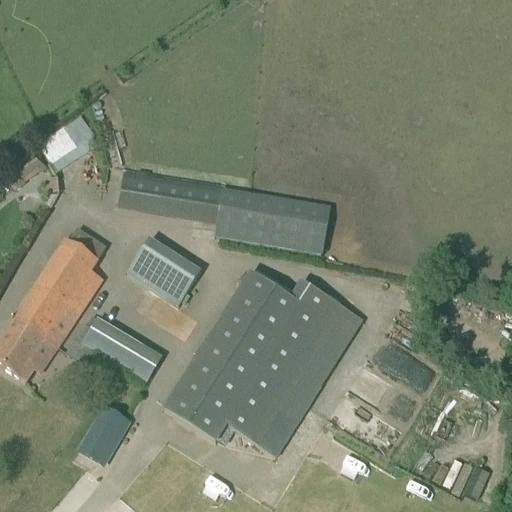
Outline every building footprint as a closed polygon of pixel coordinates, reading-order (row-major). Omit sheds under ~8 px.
[(36,144),(51,173),(95,150),(81,121),(36,144)] [(38,178),(47,172),(32,148),(22,154),(26,160),(11,169),(8,165),(0,170),(15,194),(25,188),(24,186),(37,177),(38,178)] [(327,206),(120,177),(114,214),(211,228),(209,243),(319,258),(327,206)] [(47,198),(43,205),(51,210),(57,198),(57,182),(46,183),(44,187),(47,198)] [(0,341),(0,371),(24,386),(34,372),(28,368),(40,349),(52,356),(99,282),(88,275),(104,250),(76,232),(68,245),(63,242),(23,307),(12,323),(11,322),(9,324),(11,325),(0,341)] [(148,244),(125,278),(178,311),(200,277),(148,244)] [(249,278),(163,415),(214,447),(225,430),(274,461),(360,325),(309,293),(298,309),(249,278)] [(82,370),(91,355),(92,353),(74,343),(64,359),(82,370)] [(78,455),(104,470),(129,426),(125,424),(122,422),(104,411),(78,455)] [(462,495),(476,503),(488,478),(473,471),(462,495)]
